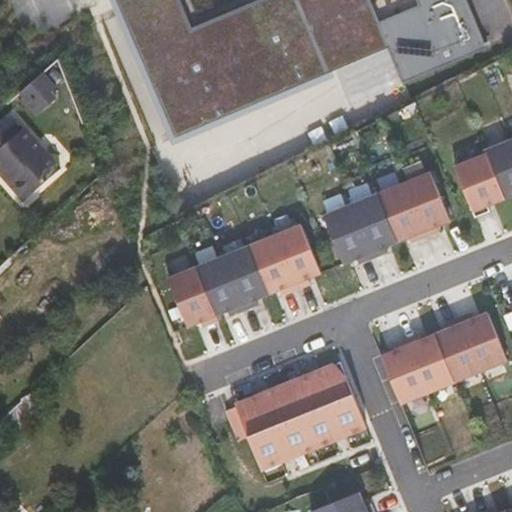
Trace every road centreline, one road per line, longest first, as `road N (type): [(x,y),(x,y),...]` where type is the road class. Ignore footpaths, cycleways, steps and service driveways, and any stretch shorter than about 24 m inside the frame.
road 1 (residential): [(419,499),(349,316)]
road 2 (residential): [(511,250),(349,316)]
road 3 (residential): [(349,316),(201,378)]
